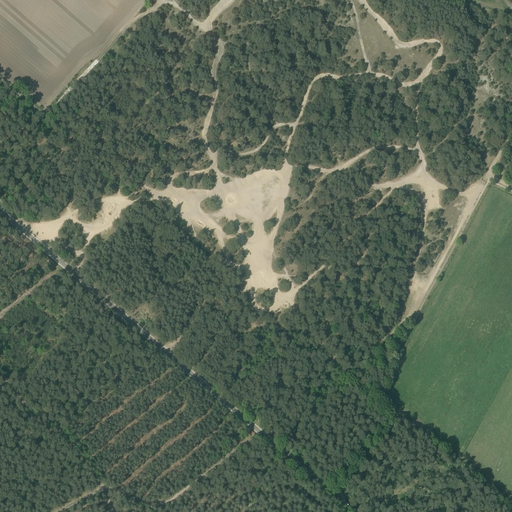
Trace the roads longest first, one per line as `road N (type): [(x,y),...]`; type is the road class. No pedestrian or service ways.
road 1 (unclassified): [(353,511),(0,211)]
road 2 (track): [(363,372),(348,371),(300,328),(247,251),(154,192)]
road 3 (track): [(488,176),(412,310)]
road 4 (track): [(332,493),(390,421),(368,394)]
